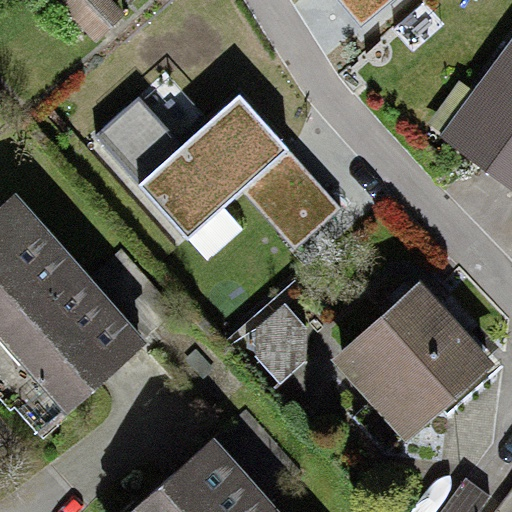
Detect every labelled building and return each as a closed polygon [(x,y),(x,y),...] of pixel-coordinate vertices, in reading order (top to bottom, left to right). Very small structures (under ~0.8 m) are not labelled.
[(511,44),(477,92),(487,99),(454,145),(511,187),(511,44)] [(138,96),(95,134),(187,237),(287,148),(239,93),(182,144),(138,96)] [(0,372),(46,425),(175,310),(120,248),(85,279),(12,196),(0,206),(0,372)] [(484,363),(417,288),(341,355),(376,395),(353,416),(385,452),(484,363)] [(257,329),(256,352),(280,379),(303,359),(304,328),(284,305),(257,329)] [(128,511),(274,511),(265,502),(300,471),(245,409),(128,511)] [(476,511),(489,495),(465,477),(439,511),(476,511)]
